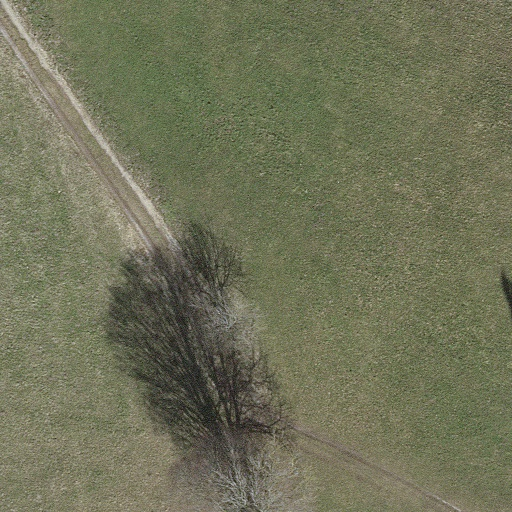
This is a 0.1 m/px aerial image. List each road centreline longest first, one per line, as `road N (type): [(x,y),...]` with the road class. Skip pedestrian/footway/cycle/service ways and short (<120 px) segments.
road 1 (track): [(0,11),(169,262),(239,394)]
road 2 (track): [(239,394),(265,453),(277,511)]
